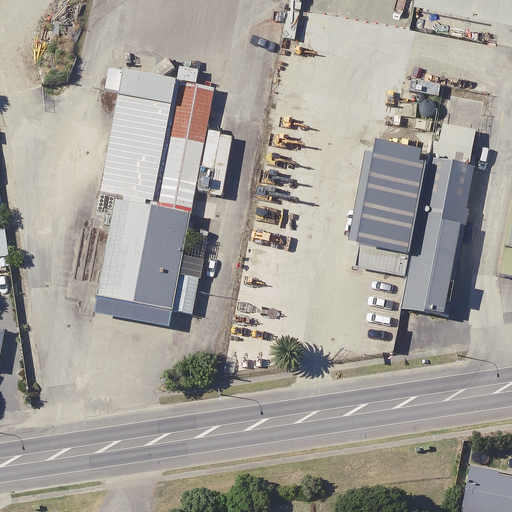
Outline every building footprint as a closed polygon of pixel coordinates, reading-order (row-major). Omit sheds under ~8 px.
[(511,0),(389,0),(387,14),(506,36),(511,0)] [(92,213),(159,226),(173,228),(199,90),(163,83),(160,96),(102,85),(78,211),(92,213)] [(415,115),(414,132),(432,133),(433,116),(415,115)] [(312,141),(248,130),(218,291),(282,303),(312,141)] [(458,167),(411,158),(379,326),(426,335),(458,167)] [(511,196),(496,194),(478,292),(511,298),(511,196)] [(159,226),(92,213),(72,319),(138,332),(159,226)] [(503,511),(506,496),(452,488),(448,511),(503,511)]
